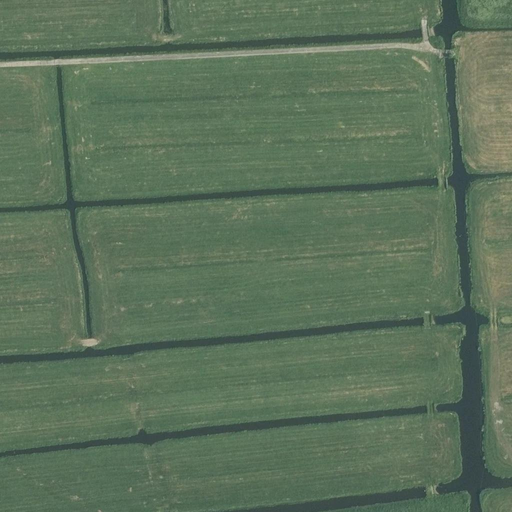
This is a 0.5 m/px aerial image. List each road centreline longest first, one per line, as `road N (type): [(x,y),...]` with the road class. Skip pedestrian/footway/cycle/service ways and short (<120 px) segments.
road 1 (track): [(427,50),(393,45),(0,64)]
road 2 (track): [(501,169),(494,307),(511,431)]
road 3 (track): [(427,50),(444,182),(435,260)]
